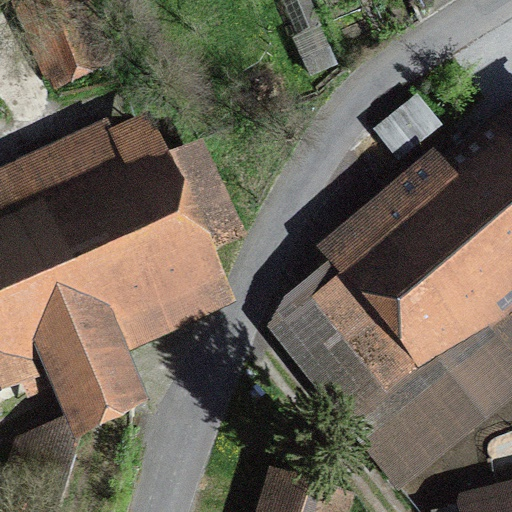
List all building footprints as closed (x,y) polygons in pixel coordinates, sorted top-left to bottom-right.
[(96,60),(70,0),(42,0),(29,6),(60,76),(96,60)] [(427,170),(330,248),(422,361),(511,289),(511,139),(446,193),(427,170)] [(0,380),(53,357),(84,426),(32,443),(9,511),(54,511),(85,426),(130,406),(98,336),(210,285),(157,167),(131,179),(115,143),(42,177),(59,213),(0,239),(0,380)] [(296,416),(280,396),(264,408),(281,429),(296,416)] [(334,511),(337,503),(280,485),(270,511),(334,511)] [(473,511),(511,511),(511,499),(473,509),(473,511)]
